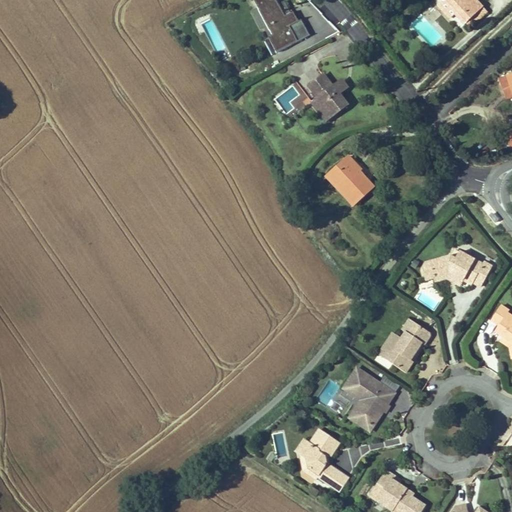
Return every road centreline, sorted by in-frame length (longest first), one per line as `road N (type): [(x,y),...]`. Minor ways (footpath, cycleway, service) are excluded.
road 1 (unclassified): [(464,174),(286,390),(142,511)]
road 2 (residential): [(496,406),(478,385),(449,386),(421,418),(417,439),(429,458),(465,465),(497,417)]
road 3 (residential): [(464,174),(332,0)]
